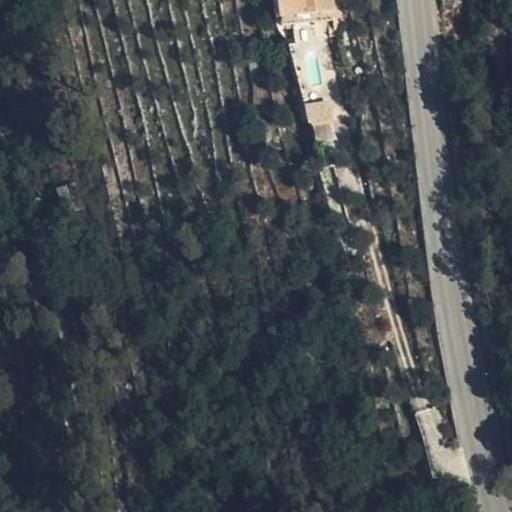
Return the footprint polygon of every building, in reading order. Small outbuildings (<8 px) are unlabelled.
[(291,13),(288,0),(282,0),(282,13),(291,13)] [(288,0),(291,13),(335,9),(334,0),(288,0)] [(336,18),(335,9),(291,13),(293,22),(336,18)] [(291,13),(282,13),(283,23),(293,22),(291,13)] [(326,101),(307,103),(312,141),(330,139),(326,101)]
